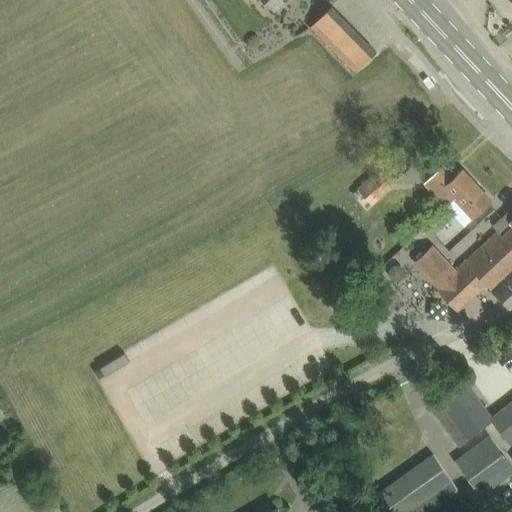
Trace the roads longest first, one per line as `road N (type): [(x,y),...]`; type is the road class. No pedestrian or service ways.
road 1 (unclassified): [(511,291),(137,511)]
road 2 (primary): [(511,109),(403,0)]
